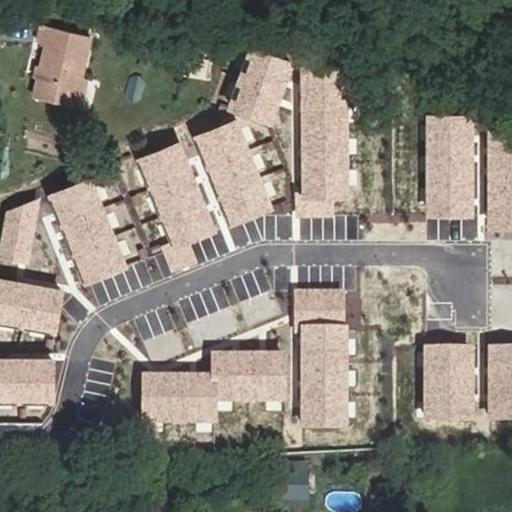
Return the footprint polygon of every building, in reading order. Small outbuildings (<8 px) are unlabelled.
[(44,26),(41,42),(49,44),(52,28),(44,26)] [(91,36),(52,28),(49,44),(37,100),(76,108),(84,110),(90,82),(82,80),(91,36)] [(293,59),(254,45),(233,102),(272,116),(293,59)] [(349,65),(307,65),(307,193),(301,193),(301,211),(333,211),(333,192),(349,192),(349,65)] [(474,116),(433,116),(432,212),(474,212),(474,116)] [(238,117),(200,132),(233,216),(271,201),(238,117)] [(511,129),(494,129),(494,225),(511,224),(511,129)] [(182,142),(144,157),(177,243),(169,246),(176,264),(195,257),(188,239),(215,228),(182,142)] [(90,177),(52,193),(87,278),(125,263),(90,177)] [(40,197),(7,210),(0,246),(0,259),(29,264),(40,197)] [(65,288),(0,276),(0,321),(56,332),(65,288)] [(341,290),(297,289),(297,327),(303,327),(303,424),(344,424),(345,326),(340,326),(341,290)] [(471,348),(427,347),(426,416),(469,417),(471,348)] [(511,348),(491,348),(489,416),(511,416),(511,348)] [(214,372),(144,372),(144,416),(213,416),(213,395),(282,395),(283,352),(214,352),(214,372)] [(54,357),(0,356),(0,400),(54,401),(54,357)] [(303,462),(284,463),(285,492),(304,491),(303,462)]
